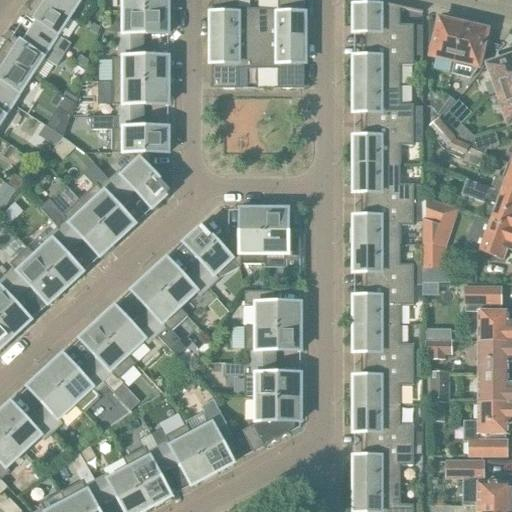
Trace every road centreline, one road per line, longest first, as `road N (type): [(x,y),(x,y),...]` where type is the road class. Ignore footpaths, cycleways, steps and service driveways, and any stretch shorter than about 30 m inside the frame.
road 1 (residential): [(193,189),(194,207),(0,387)]
road 2 (residential): [(326,188),(330,439)]
road 3 (residential): [(190,0),(193,189)]
road 4 (residential): [(323,0),(326,188)]
road 5 (residential): [(330,439),(190,511)]
road 6 (residential): [(193,189),(326,188)]
